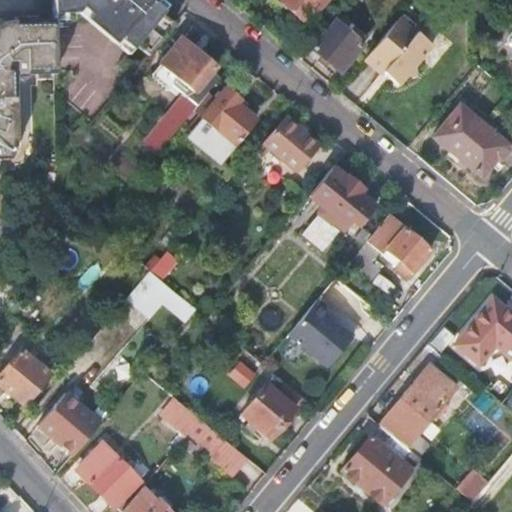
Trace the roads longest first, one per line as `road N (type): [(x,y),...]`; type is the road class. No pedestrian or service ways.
road 1 (residential): [(200,0),(485,239)]
road 2 (residential): [(257,511),(485,239)]
